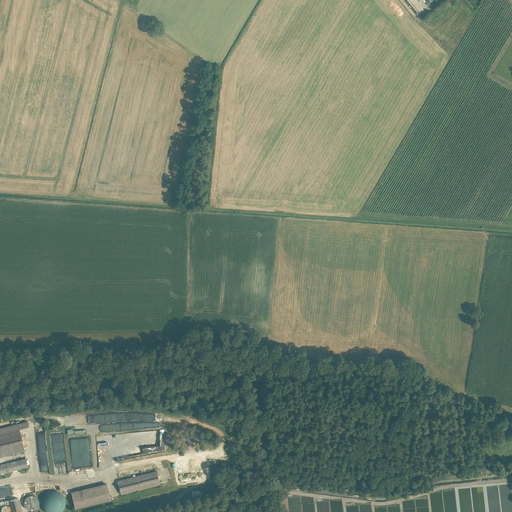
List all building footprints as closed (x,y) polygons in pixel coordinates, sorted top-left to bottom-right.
[(0,432),(19,428),(18,427),(29,425),(27,418),(0,424),(0,432)] [(0,432),(0,456),(24,450),(19,428),(0,432)] [(0,473),(27,466),(25,458),(0,464),(0,473)] [(157,471),(118,481),(121,493),(160,484),(157,471)] [(106,484),(71,492),(75,508),(110,499),(106,484)] [(53,491),(51,491),(50,492),(49,492),(47,493),(46,494),(45,495),(44,496),(44,497),(43,498),(43,500),(43,501),(42,502),(43,504),(43,505),(43,506),(44,508),(44,509),(45,510),(46,511),(47,511),(60,511),(62,511),(63,510),(64,509),(64,508),(65,507),(65,505),(66,504),(66,503),(66,501),(65,500),(65,498),(64,497),(64,496),(63,495),(62,494),(61,493),(59,492),(58,491),(57,491),(55,491),(54,491),(53,491)] [(27,509),(29,510),(32,510),(34,509),(36,508),(38,506),(39,504),(39,502),(39,499),(38,497),(36,496),(33,495),(31,494),(28,495),(26,497),(24,499),(24,502),(24,504),(25,507),(27,509)] [(21,511),(18,498),(9,500),(12,511),(21,511)]
